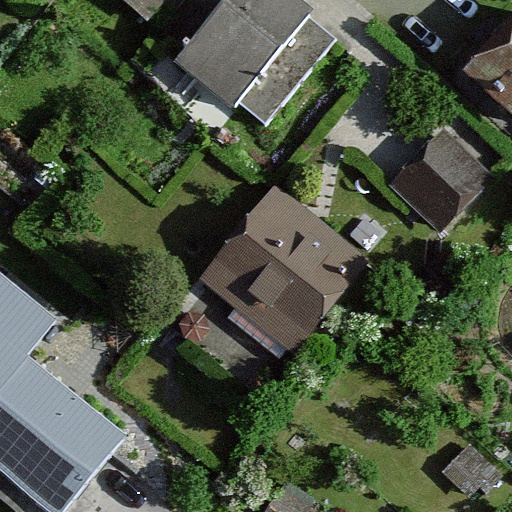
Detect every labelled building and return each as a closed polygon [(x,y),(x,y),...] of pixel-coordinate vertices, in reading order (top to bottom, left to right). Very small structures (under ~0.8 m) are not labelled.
[(174,0),(119,0),(154,27),(174,0)] [(283,0),(237,0),(178,72),(235,119),(241,112),(266,132),(338,44),(283,0)] [(511,29),(468,79),(511,118),(511,29)] [(491,184),(444,141),(400,190),(448,232),(491,184)] [(218,269),(257,301),(236,326),(285,366),(355,279),(336,264),(347,250),(304,215),(289,233),(264,212),(218,269)] [(0,276),(0,408),(94,484),(127,443),(29,365),(61,325),(0,276)] [(0,477),(42,511),(71,511),(94,484),(0,408),(0,477)] [(473,452),(448,478),(477,505),(502,479),(473,452)] [(319,511),(294,489),(276,509),(279,511),(319,511)]
